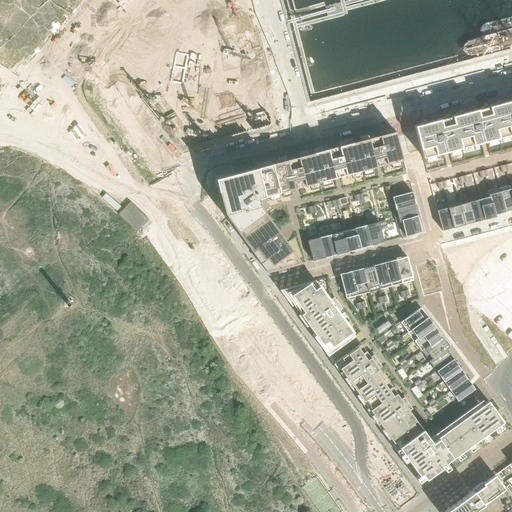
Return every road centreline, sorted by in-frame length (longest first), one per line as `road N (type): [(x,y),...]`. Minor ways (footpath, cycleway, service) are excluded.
road 1 (residential): [(210,296),(42,74)]
road 2 (residential): [(213,299),(382,511)]
road 3 (residential): [(213,299),(433,241)]
road 4 (residential): [(433,241),(458,336),(496,389)]
road 5 (unknown): [(288,213),(417,179)]
